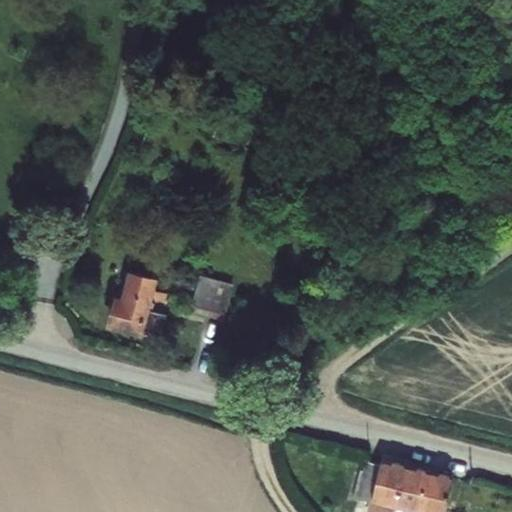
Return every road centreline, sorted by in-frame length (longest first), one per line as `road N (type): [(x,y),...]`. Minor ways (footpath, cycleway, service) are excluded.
road 1 (unclassified): [(0,340),(511,470)]
road 2 (track): [(291,511),(262,471),(259,444),(271,412),(511,250)]
